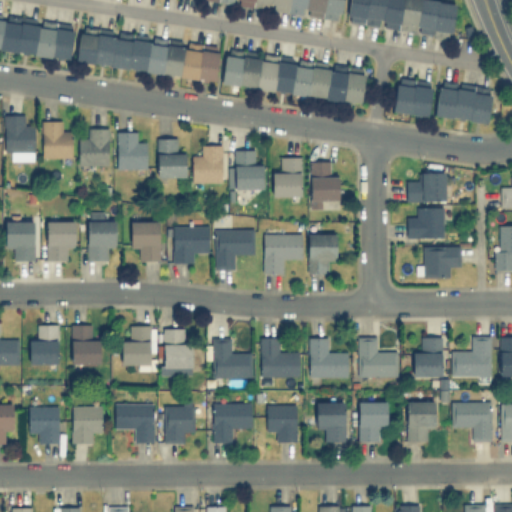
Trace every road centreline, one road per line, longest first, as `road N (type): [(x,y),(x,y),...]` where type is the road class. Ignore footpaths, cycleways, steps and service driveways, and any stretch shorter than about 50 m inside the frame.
road 1 (residential): [(0,76),(475,149),(511,144)]
road 2 (residential): [(0,292),(156,292),(272,304),(511,300)]
road 3 (residential): [(0,473),(511,471)]
road 4 (residential): [(463,60),(60,0)]
road 5 (residential): [(369,134),(371,304)]
